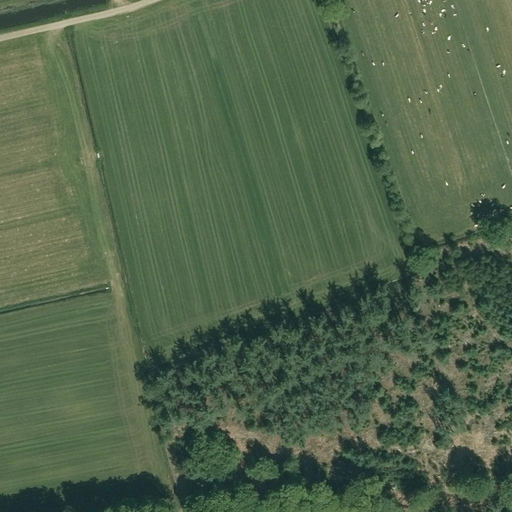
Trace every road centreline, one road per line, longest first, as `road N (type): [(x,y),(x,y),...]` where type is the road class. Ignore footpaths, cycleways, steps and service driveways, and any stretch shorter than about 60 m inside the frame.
road 1 (track): [(289,511),(511,497)]
road 2 (track): [(150,0),(0,37)]
